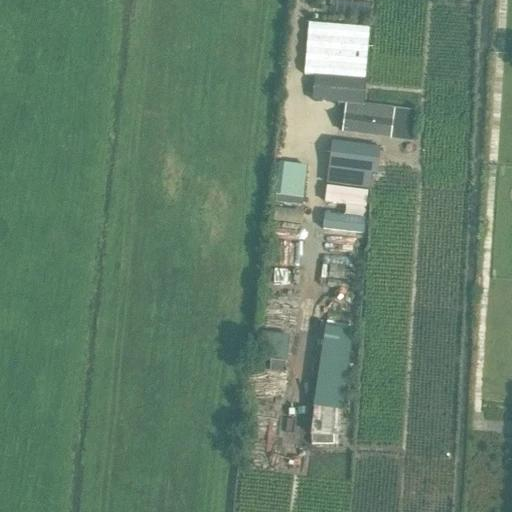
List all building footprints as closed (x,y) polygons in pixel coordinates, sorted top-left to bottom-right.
[(335,104),(345,105),(363,107),(368,29),(308,24),(304,76),(314,76),(312,97),(312,102),(335,104)] [(417,114),(363,107),(345,105),(341,135),(413,144),(417,114)] [(332,143),(327,185),(368,190),(370,174),(375,175),(379,148),(332,143)] [(324,203),(365,209),(367,192),(326,187),(324,203)] [(324,215),(322,231),(362,235),(363,219),(324,215)] [(333,436),(311,436),(311,446),(333,446),(333,436)]
